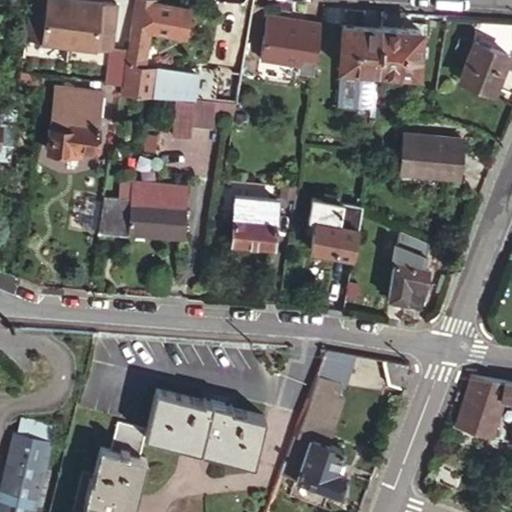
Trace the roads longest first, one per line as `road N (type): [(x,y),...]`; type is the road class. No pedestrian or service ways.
road 1 (residential): [(0,294),(314,324),(444,350)]
road 2 (residential): [(511,177),(444,350)]
road 3 (unclassified): [(444,350),(387,499)]
